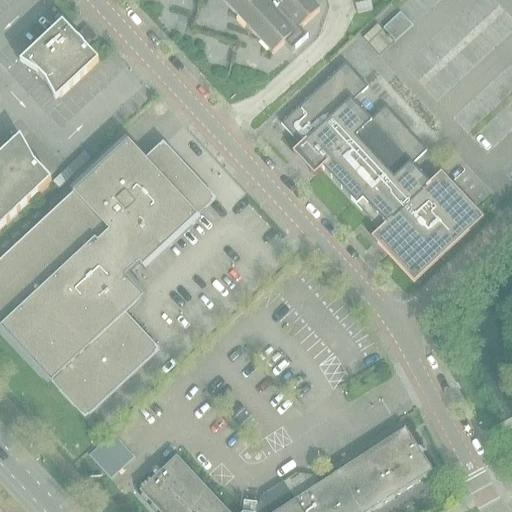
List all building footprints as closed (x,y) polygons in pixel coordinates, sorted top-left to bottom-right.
[(220,0),(271,54),(283,43),(290,52),(299,44),(306,38),(298,29),(317,11),(306,0),(220,0)] [(395,40),(411,25),(399,12),(383,27),(385,28),(395,40)] [(62,23),(23,59),(59,98),(98,62),(85,48),(88,44),(79,34),(75,37),(62,23)] [(395,40),(385,28),(368,44),(379,55),(395,40)] [(409,133),(385,106),(370,121),(352,102),(367,87),(345,64),(338,70),(280,124),(283,126),(300,145),(294,151),(303,161),(312,170),(310,173),(313,176),(322,169),(379,230),(371,238),(383,252),(413,284),(483,219),(440,174),(429,184),(411,165),(426,151),(409,133)] [(0,227),(51,181),(36,165),(20,137),(0,155),(0,227)] [(0,268),(0,321),(27,350),(27,353),(29,356),(32,356),(83,411),(148,350),(100,298),(107,292),(111,297),(122,287),(118,282),(180,224),(183,224),(185,222),(186,219),(205,200),(162,153),(146,168),(126,147),(112,160),(112,161),(109,164),(108,163),(94,176),(95,177),(91,180),(91,179),(77,192),(82,198),(79,201),(73,202),(0,268)] [(295,474),(282,482),(301,511),(369,511),(432,472),(399,421),(326,469),(331,477),(320,485),(314,477),(302,484),(295,474)] [(226,511),(176,458),(139,492),(157,511),(301,511),(294,501),(277,511),(267,511),(261,502),(241,500),(227,511),(226,511)]
